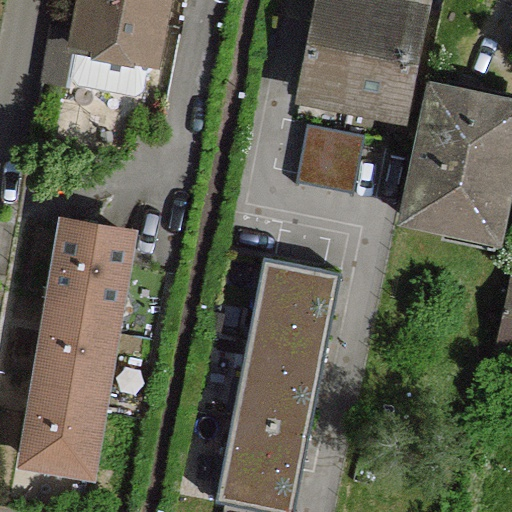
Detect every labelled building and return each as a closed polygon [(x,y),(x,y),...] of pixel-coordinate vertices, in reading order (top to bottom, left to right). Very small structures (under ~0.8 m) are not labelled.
[(162,0),(82,0),(77,29),(74,44),(152,59),(162,0)] [(418,13),(352,0),(323,0),(304,95),(398,114),(418,13)] [(77,29),(50,25),(42,81),(68,85),(74,44),(77,29)] [(511,148),(511,107),(432,91),(405,219),(493,238),(511,148)] [(383,146),(294,124),(285,162),(374,184),(383,146)] [(141,234),(79,224),(41,458),(104,468),(141,234)] [(345,273),(266,257),(250,339),(329,355),(345,273)] [(511,287),(500,346),(511,348),(511,287)] [(329,355),(250,339),(234,421),(312,437),(329,355)] [(297,511),(312,437),(234,421),(217,503),(262,511),(297,511)]
